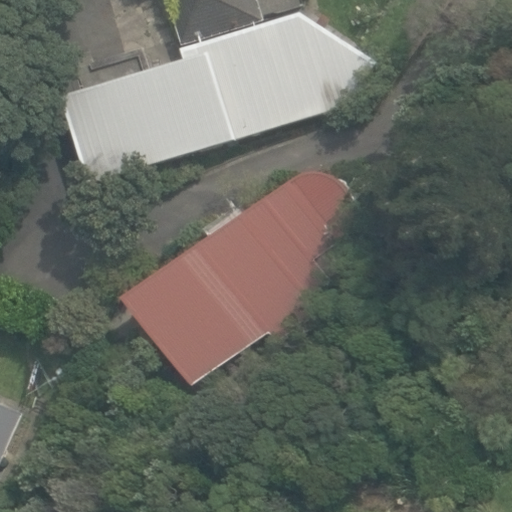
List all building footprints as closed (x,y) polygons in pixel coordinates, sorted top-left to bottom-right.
[(179,0),(193,41),(308,4),(306,0),(179,0)] [(76,95),(101,183),(357,111),(386,62),(312,15),(192,49),(196,61),(76,95)] [(142,296),(202,386),(329,311),(365,227),(368,220),(368,204),(362,190),(351,179),(336,174),(320,176),(307,184),(142,296)] [(0,488),(34,414),(0,398),(0,488)] [(0,505),(0,511),(13,511),(19,498),(6,492),(0,505)]
